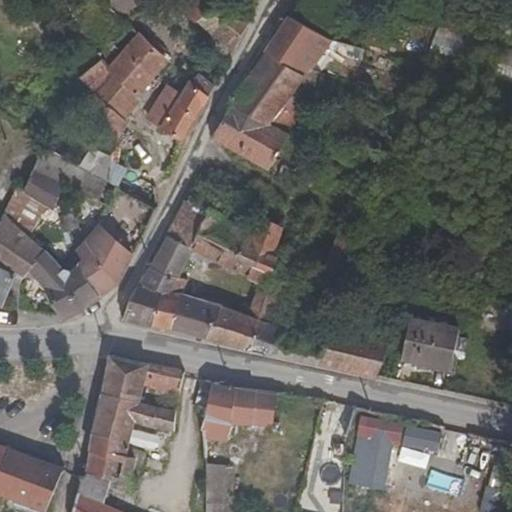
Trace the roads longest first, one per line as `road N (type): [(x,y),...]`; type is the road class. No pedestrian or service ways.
road 1 (residential): [(511,429),(97,336)]
road 2 (residential): [(97,336),(281,0)]
